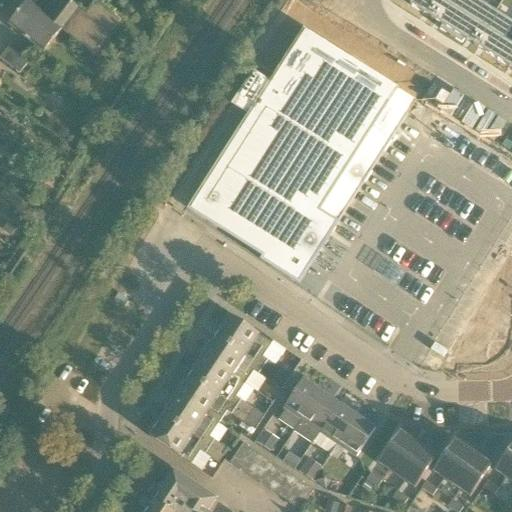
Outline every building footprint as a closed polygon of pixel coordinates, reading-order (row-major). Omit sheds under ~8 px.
[(119,23),(94,4),(85,15),(65,0),(64,0),(58,8),(47,0),(30,0),(27,5),(26,4),(8,26),(44,54),(61,32),(92,56),(119,23)] [(432,23),(447,0),(417,0),(411,9),(432,23)] [(466,0),(447,0),(432,23),(444,31),(442,35),(451,41),(474,5),(466,0)] [(474,5),(451,41),(459,47),(462,43),(474,51),(476,48),(495,19),(474,5)] [(511,30),(495,19),(476,48),(497,62),(511,39),(511,30)] [(254,106),(187,211),(299,282),(417,98),(305,27),(272,79),(254,68),(237,95),(254,106)] [(511,72),(511,39),(497,62),(511,72)] [(28,64),(9,48),(0,58),(0,60),(18,76),(28,64)] [(511,144),(505,140),(501,146),(510,152),(511,148),(511,144)] [(60,180),(46,171),(33,191),(47,200),(60,180)] [(11,178),(4,173),(0,178),(0,181),(5,186),(11,178)] [(7,223),(2,231),(11,236),(15,229),(7,223)] [(215,338),(287,384),(291,377),(275,366),(284,353),(230,317),(215,338)] [(282,391),(287,384),(215,338),(202,358),(244,386),(257,395),(266,381),(282,391)] [(264,417),(254,410),(236,398),(244,386),(202,358),(188,379),(259,425),(264,417)] [(255,431),(259,425),(188,379),(177,396),(219,425),(227,413),(255,431)] [(285,411),(278,421),(295,432),(302,422),(321,394),(314,390),(302,381),(283,410),(285,411)] [(320,435),(339,406),(321,394),(302,422),(295,432),(313,444),(320,435)] [(163,417),(223,457),(227,450),(210,438),(219,425),(177,396),(163,417)] [(338,447),(357,418),(339,406),(320,435),(338,447)] [(218,464),(223,457),(163,417),(149,438),(202,473),(211,460),(218,464)] [(356,459),(375,430),(357,418),(338,447),(356,459)] [(270,453),(278,440),(265,431),(256,444),(270,453)] [(378,465),(415,490),(436,458),(399,433),(378,465)] [(454,442),(433,473),(470,499),(491,467),(454,442)] [(253,451),(243,444),(230,464),(240,471),(253,451)] [(511,446),(494,472),(511,484),(511,446)] [(295,472),(304,458),(290,449),(281,463),(295,472)] [(263,458),(253,451),(240,471),(250,478),(263,458)] [(273,465),(263,458),(250,478),(260,484),(273,465)] [(308,462),(300,473),(312,481),(320,469),(308,462)] [(283,471),(273,465),(260,484),(270,491),(283,471)] [(293,478),(283,471),(270,491),(280,498),(293,478)] [(322,471),(315,483),(326,490),(331,483),(330,476),(322,471)] [(207,511),(215,501),(173,473),(147,511),(207,511)] [(371,474),(366,481),(377,488),(382,481),(371,474)] [(303,485),(293,478),(280,498),(290,505),(303,485)] [(489,482),(485,490),(494,496),(499,489),(489,482)] [(372,487),(366,483),(362,488),(368,493),(372,487)] [(427,484),(423,491),(432,497),(437,490),(427,484)] [(300,511),(313,491),(303,485),(290,505),(300,511)] [(398,491),(393,499),(404,506),(409,499),(398,491)] [(452,500),(447,507),(454,511),(460,511),(463,507),(452,500)] [(338,511),(340,506),(328,503),(325,511),(338,511)]
